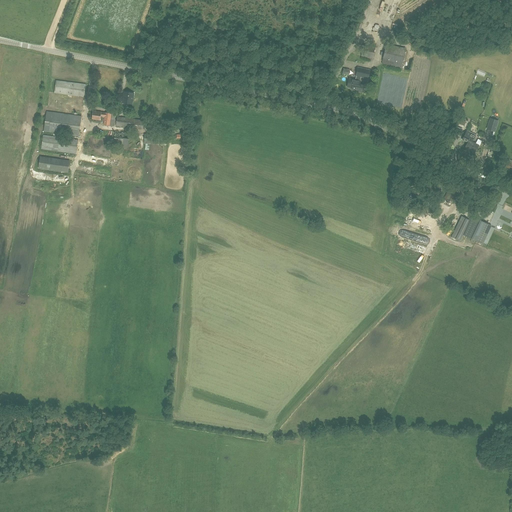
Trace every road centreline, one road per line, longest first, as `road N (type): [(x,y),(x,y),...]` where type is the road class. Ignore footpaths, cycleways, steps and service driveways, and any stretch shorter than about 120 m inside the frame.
road 1 (unclassified): [(511,194),(349,113),(0,39)]
road 2 (track): [(271,434),(404,292),(430,244)]
